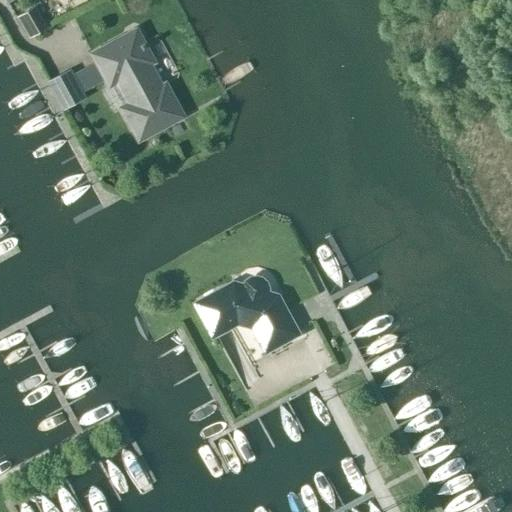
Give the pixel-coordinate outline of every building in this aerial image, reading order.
[(14,15),(27,37),(46,25),(33,4),(14,15)] [(51,31),(55,41),(70,34),(65,24),(51,31)] [(139,40),(140,35),(137,29),(133,28),(127,31),(126,36),(92,54),(109,84),(116,80),(129,104),(122,108),(138,138),(180,115),(164,85),(160,87),(147,64),(151,61),(139,40)] [(68,69),(46,81),(62,110),(84,97),(68,69)] [(297,333),(277,297),(234,284),(198,304),(214,333),(238,320),(254,325),(267,349),(297,333)]
